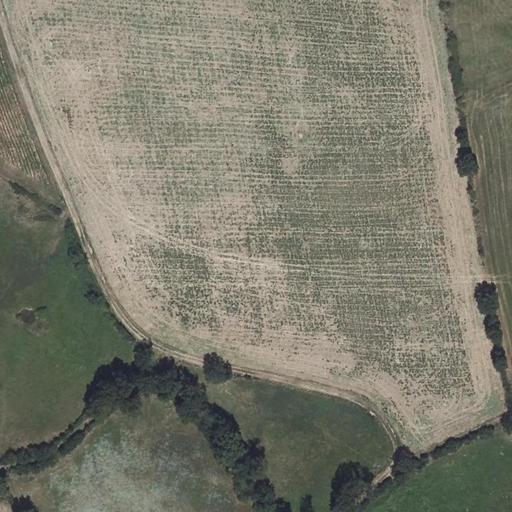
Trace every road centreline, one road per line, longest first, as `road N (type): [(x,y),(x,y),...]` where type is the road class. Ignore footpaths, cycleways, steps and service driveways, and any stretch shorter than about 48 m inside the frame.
road 1 (track): [(0,18),(102,293),(131,324),(185,357),(366,405),(385,426),(395,457),(347,511)]
road 2 (track): [(151,342),(62,451),(0,475)]
road 3 (track): [(511,410),(395,457)]
